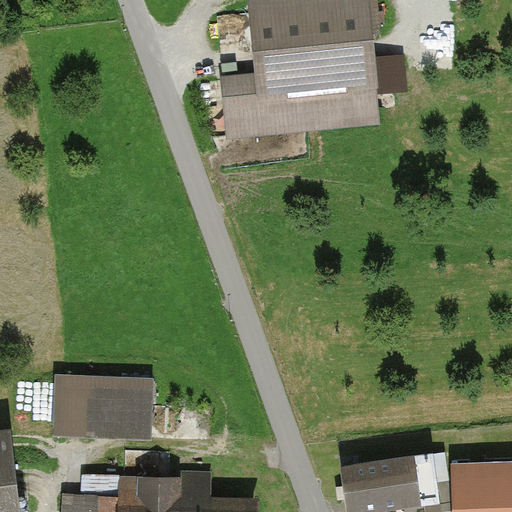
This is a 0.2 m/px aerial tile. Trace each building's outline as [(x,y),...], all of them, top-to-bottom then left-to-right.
[(370,0),(250,0),(259,72),(225,76),(232,143),(384,126),(370,0)] [(163,380),(64,379),(64,437),(162,438),(163,380)] [(18,511),(10,432),(0,433),(0,511),(18,511)] [(415,459),(338,472),(345,511),(397,511),(423,508),(415,459)] [(511,511),(511,467),(469,469),(470,511),(511,511)] [(69,492),(67,511),(263,511),(266,487),(87,474),(85,493),(69,492)]
